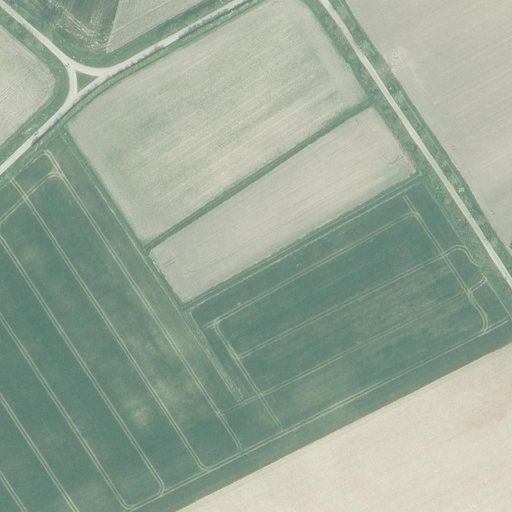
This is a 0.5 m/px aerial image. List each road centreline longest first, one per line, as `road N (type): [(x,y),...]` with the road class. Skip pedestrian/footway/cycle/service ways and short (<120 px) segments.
road 1 (unclassified): [(511,285),(323,0)]
road 2 (unclassified): [(113,72),(244,0)]
